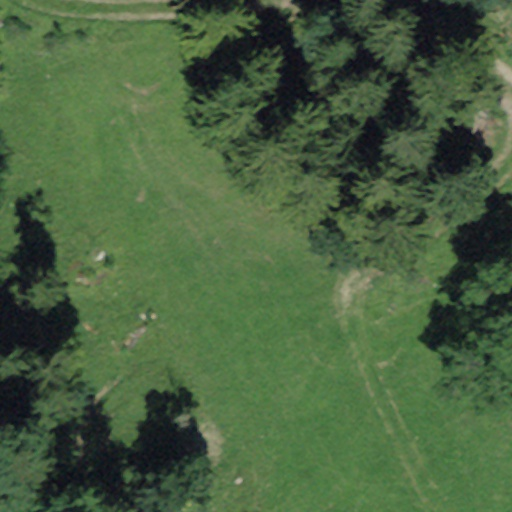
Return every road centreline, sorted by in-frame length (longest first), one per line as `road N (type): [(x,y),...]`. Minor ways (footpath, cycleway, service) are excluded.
road 1 (track): [(511,97),(501,64),(405,37),(133,3),(32,0)]
road 2 (track): [(383,264),(424,244),(511,144)]
road 3 (track): [(429,511),(370,362)]
road 4 (track): [(370,362),(345,305),(364,273),(383,264)]
